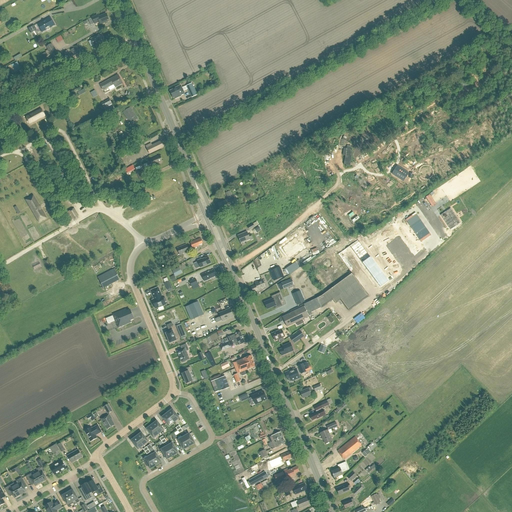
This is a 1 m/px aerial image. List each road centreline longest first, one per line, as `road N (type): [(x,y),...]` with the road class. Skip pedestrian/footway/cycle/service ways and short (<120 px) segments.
road 1 (primary): [(331,511),(209,217)]
road 2 (track): [(442,0),(181,146)]
road 3 (primary): [(209,217),(119,0)]
road 4 (residential): [(171,391),(130,264),(144,245),(209,217)]
road 5 (residential): [(154,511),(142,483),(211,436),(191,397),(171,391)]
road 6 (unknown): [(236,262),(288,229),(337,183),(333,148)]
road 7 (track): [(128,43),(0,110)]
